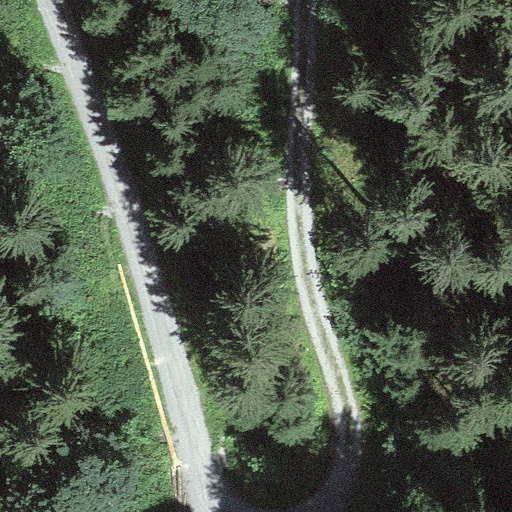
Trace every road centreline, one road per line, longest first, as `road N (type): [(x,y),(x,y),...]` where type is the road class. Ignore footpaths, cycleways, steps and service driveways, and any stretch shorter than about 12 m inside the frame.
road 1 (track): [(215,511),(165,325),(54,0)]
road 2 (track): [(307,0),(302,241),(349,452),(343,489),(327,511)]
